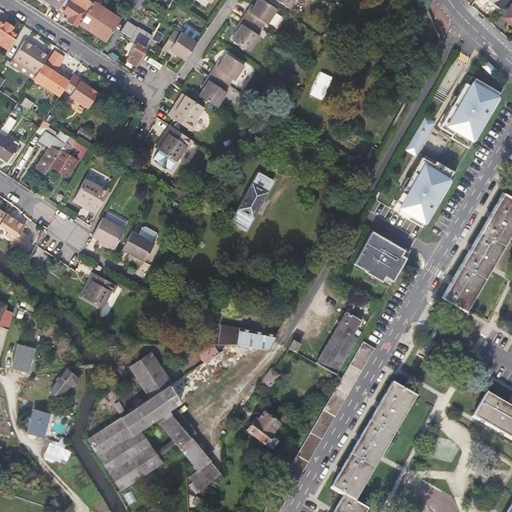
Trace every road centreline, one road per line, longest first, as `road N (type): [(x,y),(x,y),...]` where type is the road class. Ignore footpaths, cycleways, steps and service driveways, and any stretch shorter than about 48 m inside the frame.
road 1 (residential): [(279,345),(461,18)]
road 2 (residential): [(290,511),(408,307)]
road 3 (residential): [(408,307),(511,135)]
road 4 (residential): [(154,101),(2,0)]
road 5 (residential): [(154,101),(232,0)]
